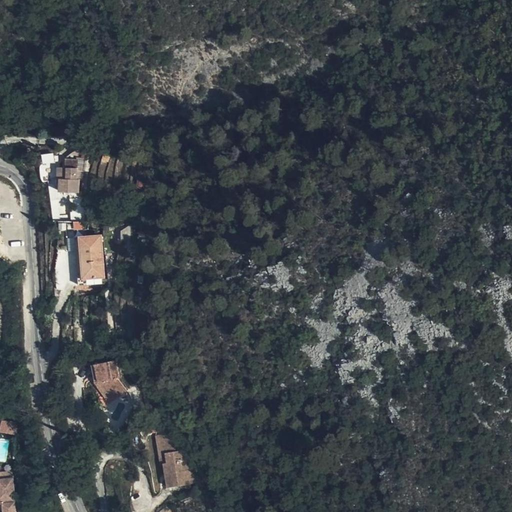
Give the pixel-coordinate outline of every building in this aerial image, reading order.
[(52,153),(41,155),(43,163),(53,161),(52,153)] [(76,182),(75,171),(58,172),(60,196),(77,195),(76,182)] [(101,285),(108,284),(104,240),(78,242),(82,291),(101,290),(101,285)] [(102,375),(104,383),(105,391),(111,399),(120,392),(123,396),(131,391),(122,378),(124,376),(120,359),(95,364),(97,375),(102,375)] [(0,432),(16,434),(17,422),(0,420),(0,432)] [(179,473),(180,487),(205,485),(205,479),(204,479),(203,471),(196,471),(194,449),(182,450),(180,432),(164,433),(166,452),(170,452),(172,464),(177,464),(179,473)] [(11,460),(10,451),(0,452),(1,461),(11,460)] [(3,479),(17,476),(16,470),(0,472),(0,487),(4,487),(3,479)] [(4,502),(9,501),(10,511),(22,511),(21,500),(17,476),(3,479),(4,487),(0,487),(0,495),(1,502),(4,502)]
